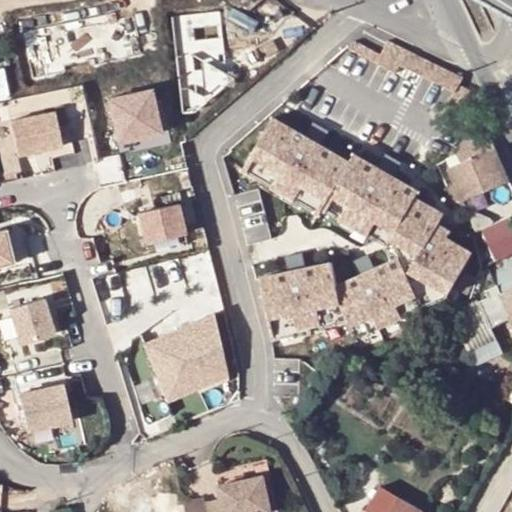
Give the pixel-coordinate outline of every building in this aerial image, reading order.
[(109,98),(119,143),(167,133),(157,87),(109,98)] [(20,157),(67,146),(58,109),(12,119),(20,157)] [(272,116),(244,174),(401,249),(394,264),(341,281),(334,257),(262,281),(281,340),(350,317),(356,336),(379,329),(383,331),(400,325),(408,309),(457,293),(478,249),(455,238),(445,209),(424,199),(419,184),(359,155),(356,156),(272,116)] [(478,128),(460,156),(463,163),(449,169),(454,180),(463,201),(511,181),(486,125),(478,128)] [(148,244),(190,234),(183,202),(140,212),(148,244)] [(271,236),(264,211),(244,217),(251,242),(271,236)] [(498,260),(511,253),(511,217),(483,231),(498,260)] [(0,230),(0,267),(19,263),(11,228),(0,230)] [(511,254),(489,265),(499,286),(503,295),(454,318),(469,353),(497,341),(492,328),(511,317),(511,254)] [(452,312),(454,318),(503,295),(499,286),(452,312)] [(23,347),(61,335),(49,297),(11,309),(23,347)] [(226,377),(240,370),(220,310),(200,318),(209,338),(165,357),(170,370),(157,376),(165,398),(154,403),(162,421),(173,416),(168,403),(226,377)] [(12,317),(0,320),(8,347),(20,344),(12,317)] [(149,356),(101,377),(106,388),(154,368),(149,356)] [(33,434),(78,421),(66,380),(20,393),(33,434)] [(443,394),(437,403),(453,412),(458,403),(443,394)] [(273,511),(267,476),(220,486),(223,500),(208,503),(205,504),(188,507),(189,511),(273,511)] [(208,503),(207,496),(187,501),(188,507),(205,504),(208,503)] [(420,511),(399,499),(390,511),(420,511)]
